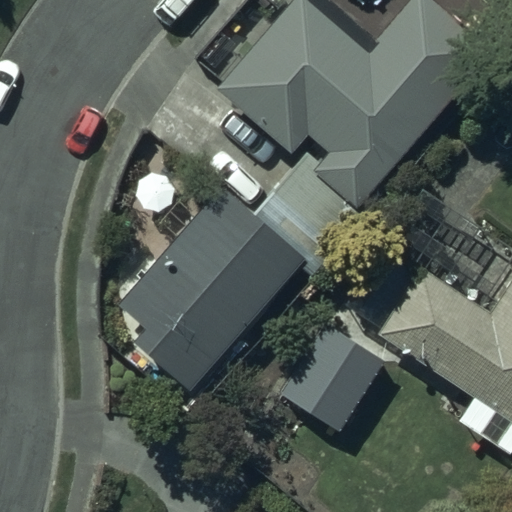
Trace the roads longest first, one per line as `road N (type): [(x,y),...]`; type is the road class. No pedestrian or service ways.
road 1 (residential): [(112,0),(44,94),(13,172),(0,246)]
road 2 (residential): [(0,264),(0,451)]
